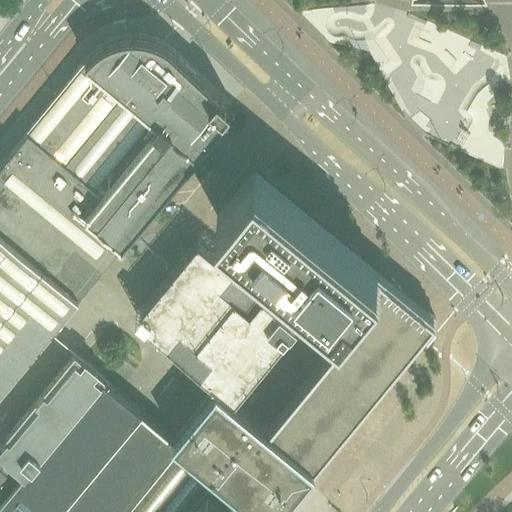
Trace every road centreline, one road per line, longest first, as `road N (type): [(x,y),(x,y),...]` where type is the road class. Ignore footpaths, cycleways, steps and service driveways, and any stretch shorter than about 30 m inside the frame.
road 1 (secondary): [(165,0),(511,340)]
road 2 (secondary): [(511,292),(208,0)]
road 3 (secondary): [(511,346),(382,511)]
road 4 (secondary): [(420,511),(511,400)]
